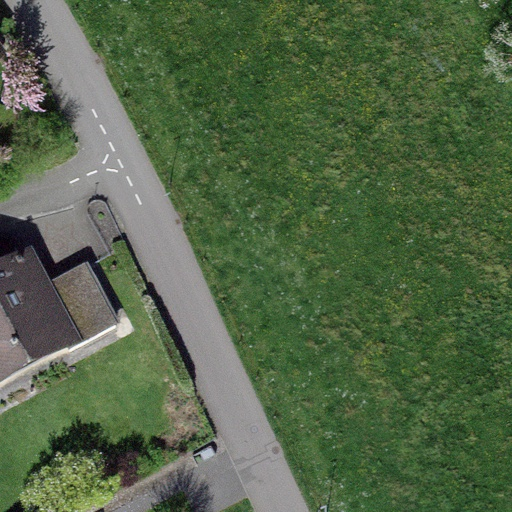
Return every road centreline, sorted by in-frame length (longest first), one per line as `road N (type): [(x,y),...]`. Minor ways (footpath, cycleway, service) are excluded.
road 1 (residential): [(118,158),(279,511)]
road 2 (residential): [(31,0),(118,158)]
road 3 (residential): [(0,217),(118,158)]
